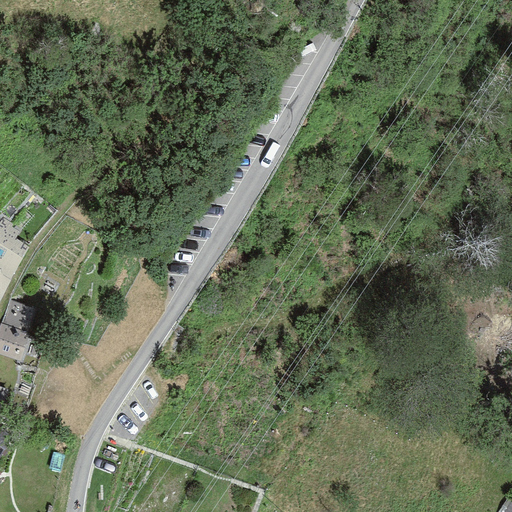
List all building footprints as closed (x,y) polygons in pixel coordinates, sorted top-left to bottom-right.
[(0,298),(29,244),(16,237),(19,231),(11,226),(12,224),(2,218),(0,221),(0,298)] [(0,323),(29,332),(33,309),(10,300),(0,323)] [(29,332),(0,323),(0,324),(0,353),(24,361),(29,332)] [(0,453),(11,433),(0,427),(0,453)] [(511,511),(511,502),(505,499),(496,511),(511,511)]
